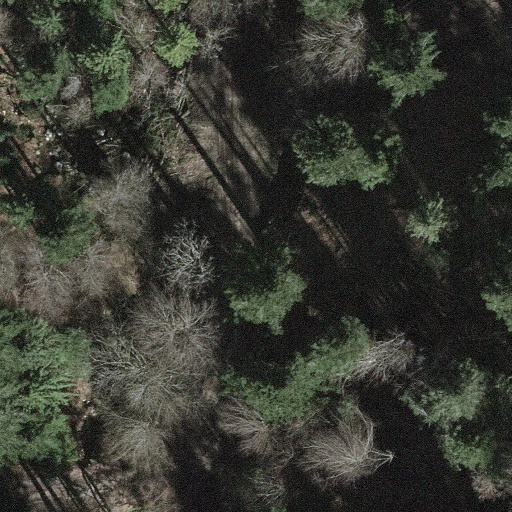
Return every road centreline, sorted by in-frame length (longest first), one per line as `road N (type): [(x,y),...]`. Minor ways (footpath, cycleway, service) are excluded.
road 1 (track): [(0,499),(120,483),(168,468),(193,447),(214,384),(242,148),(235,0)]
road 2 (track): [(0,296),(104,278),(152,256),(202,179),(358,61),(503,0)]
